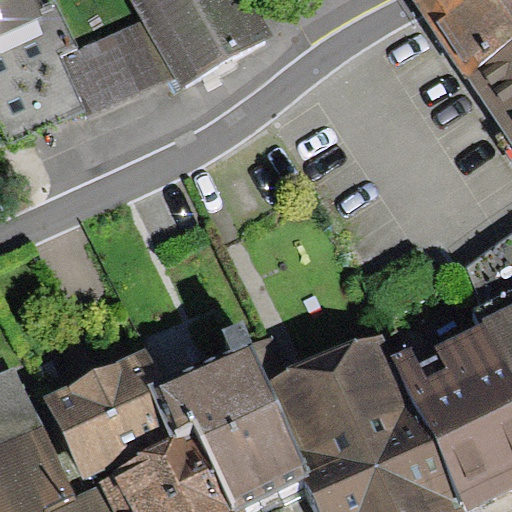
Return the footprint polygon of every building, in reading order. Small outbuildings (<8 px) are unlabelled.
[(0,0),(0,38),(46,15),(38,0),(0,0)] [(133,0),(144,19),(175,75),(178,81),(268,33),(249,0),(133,0)] [(511,0),(467,0),(422,28),(511,174),(511,0)] [(175,75),(144,19),(140,21),(93,43),(119,101),(175,75)] [(119,101),(93,43),(79,50),(63,57),(89,114),(119,101)] [(183,184),(126,210),(150,263),(207,237),(183,184)] [(511,241),(467,273),(488,328),(511,317),(511,241)] [(483,330),(486,334),(511,394),(511,317),(488,328),(483,330)] [(414,357),(388,366),(452,511),(497,511),(511,504),(511,394),(486,334),(420,365),(414,357)] [(379,347),(265,390),(311,489),(294,496),(303,511),(452,511),(388,366),(379,347)] [(251,361),(156,405),(178,453),(198,444),(228,511),(260,511),(294,496),(311,489),(265,390),(251,361)] [(137,363),(45,404),(84,491),(92,487),(96,495),(178,453),(156,405),(137,363)] [(0,447),(41,429),(15,370),(0,377),(0,447)] [(98,511),(91,497),(91,495),(77,502),(46,428),(41,429),(0,447),(0,511),(98,511)] [(228,511),(198,444),(178,453),(96,495),(91,497),(98,511),(228,511)]
